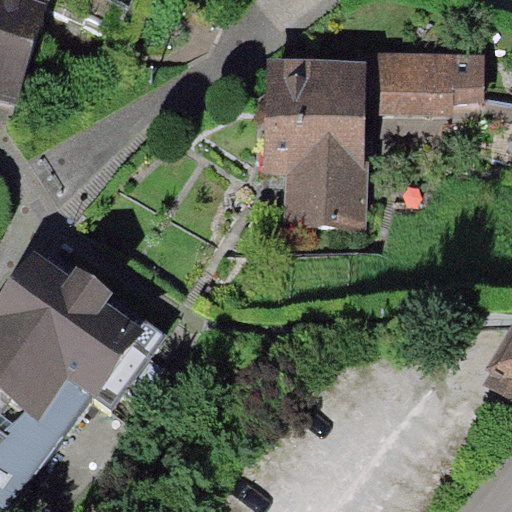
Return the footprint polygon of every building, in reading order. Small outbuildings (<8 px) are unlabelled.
[(162,0),(29,0),(140,49),(162,0)] [(0,110),(18,116),(51,22),(0,4),(0,110)] [(486,56),(380,54),(379,113),(452,114),(452,102),(485,103),(486,56)] [(364,230),(367,60),(261,58),(259,178),(290,178),(290,229),(364,230)] [(73,278),(35,252),(0,301),(0,333),(92,398),(112,412),(167,335),(145,320),(141,326),(104,300),(111,290),(80,268),(73,278)] [(511,332),(489,370),(493,372),(485,385),(511,401),(511,332)] [(0,507),(5,511),(7,511),(92,398),(0,333),(0,392),(25,411),(5,435),(0,430),(0,507)]
